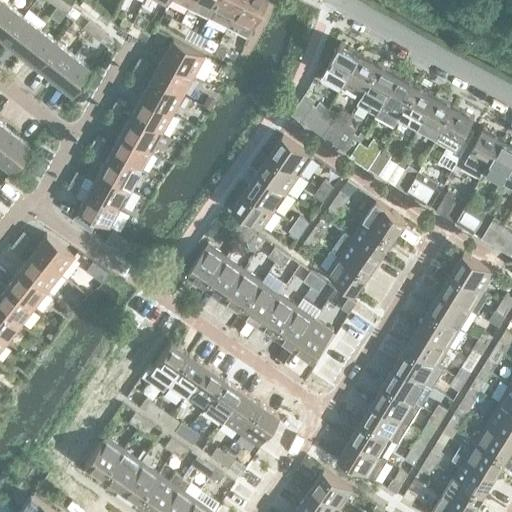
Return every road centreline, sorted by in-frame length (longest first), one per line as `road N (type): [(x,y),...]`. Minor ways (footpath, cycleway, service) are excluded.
road 1 (residential): [(321,412),(38,203)]
road 2 (residential): [(321,412),(436,231)]
road 3 (residential): [(511,97),(340,0)]
road 4 (residential): [(252,511),(321,412)]
